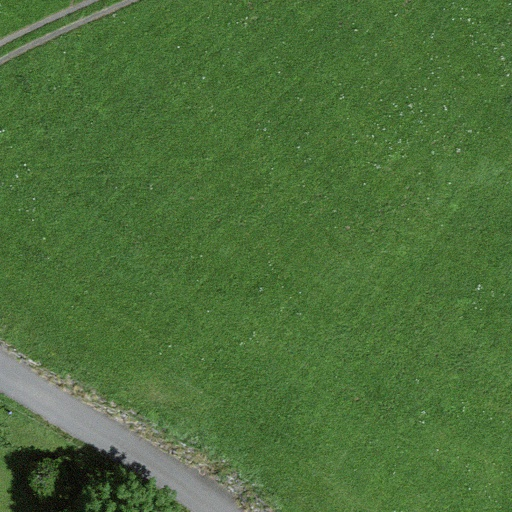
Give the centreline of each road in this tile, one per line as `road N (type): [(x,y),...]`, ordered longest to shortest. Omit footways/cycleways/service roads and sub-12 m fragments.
road 1 (track): [(0,380),(200,511)]
road 2 (track): [(0,58),(34,34),(126,0)]
